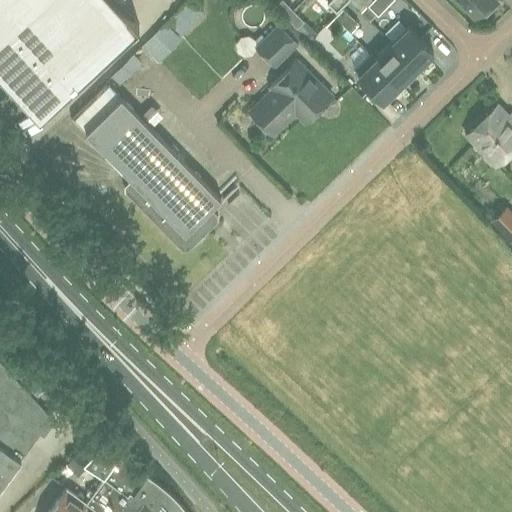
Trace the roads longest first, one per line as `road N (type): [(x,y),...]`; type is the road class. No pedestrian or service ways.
road 1 (residential): [(181,360),(486,61)]
road 2 (primary): [(296,511),(150,371),(68,307)]
road 3 (primary): [(68,307),(247,511)]
road 4 (unclassified): [(181,360),(0,163)]
road 5 (unclassified): [(340,511),(181,360)]
